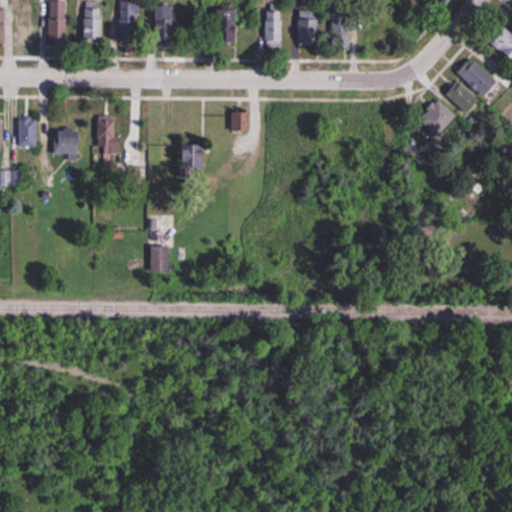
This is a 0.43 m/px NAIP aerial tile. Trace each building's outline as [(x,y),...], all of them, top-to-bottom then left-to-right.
[(120,0),(121,40),(139,40),(139,0),(120,0)] [(67,41),(67,1),(50,1),(50,41),(67,41)] [(103,40),(103,2),(85,2),(85,40),(103,40)] [(174,4),(156,4),(156,41),(174,41),(174,4)] [(221,5),(221,42),(239,42),(239,5),(221,5)] [(0,43),(8,43),(8,7),(0,6),(0,43)] [(350,48),(350,7),(333,7),(333,48),(350,48)] [(299,45),(319,45),(319,9),(299,9),(299,45)] [(283,42),(283,10),(266,10),(266,42),(283,42)] [(15,42),(35,42),(35,13),(15,13),(15,42)] [(511,38),(500,38),(500,58),(511,58),(511,65),(511,71),(511,70),(511,38)] [(499,79),(470,58),(459,74),(488,95),(499,79)] [(471,111),(478,94),(452,83),(445,100),(471,111)] [(420,118),(438,136),(457,117),(439,99),(420,118)] [(249,111),(234,111),(234,130),(249,130),(249,111)] [(119,117),(100,116),(99,165),(119,165),(119,117)] [(19,146),(38,146),(38,119),(19,119),(19,146)] [(56,155),(80,155),(80,127),(56,127),(56,155)] [(184,177),(205,177),(205,144),(184,144),(184,177)]
